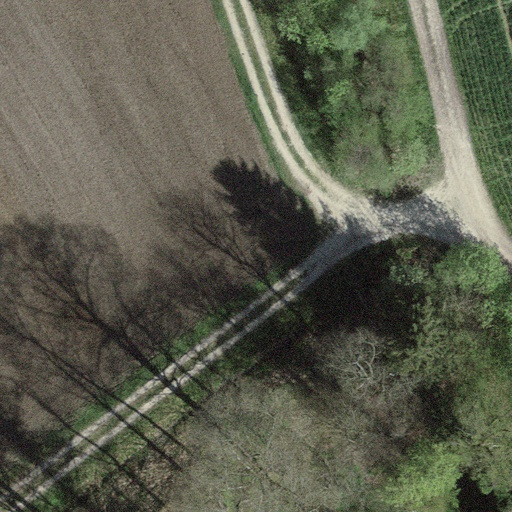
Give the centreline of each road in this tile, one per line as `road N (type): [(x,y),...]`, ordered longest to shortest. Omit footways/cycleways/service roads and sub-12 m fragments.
road 1 (track): [(0,505),(304,275),(360,223),(473,201)]
road 2 (track): [(360,223),(306,168),(271,107),(232,0)]
road 3 (track): [(473,201),(425,0)]
